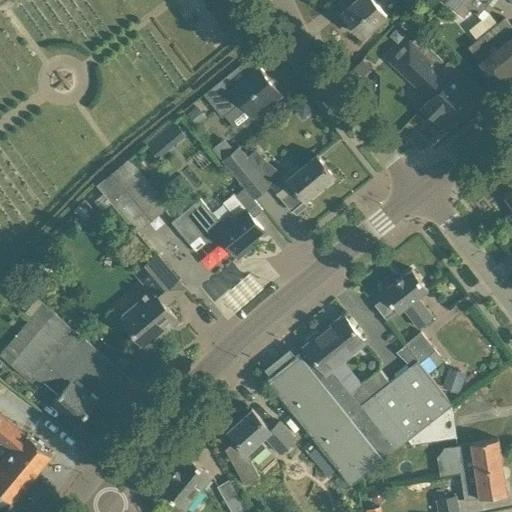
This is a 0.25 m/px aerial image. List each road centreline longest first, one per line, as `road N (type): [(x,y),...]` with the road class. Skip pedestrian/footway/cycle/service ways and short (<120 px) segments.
road 1 (tertiary): [(114,492),(233,342),(419,192)]
road 2 (residential): [(419,192),(321,68),(289,0)]
road 3 (residential): [(511,300),(419,192)]
